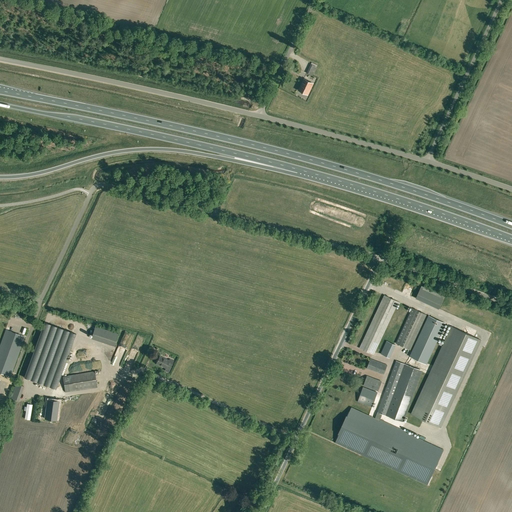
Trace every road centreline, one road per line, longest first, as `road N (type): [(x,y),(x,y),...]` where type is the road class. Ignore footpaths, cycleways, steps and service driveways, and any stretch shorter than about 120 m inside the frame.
road 1 (trunk): [(511,225),(292,155),(0,90)]
road 2 (unclassified): [(380,258),(100,185),(37,301)]
road 3 (trunk): [(0,104),(296,169)]
road 4 (trunk): [(0,175),(137,149),(296,169)]
road 5 (unclassified): [(262,511),(380,258)]
road 6 (unclassified): [(260,115),(0,59)]
road 7 (trunk): [(296,169),(511,239)]
road 8 (unclassified): [(427,161),(501,0)]
road 9 (unclassified): [(427,161),(260,115)]
road 10 (unclassified): [(511,305),(380,258)]
road 11 (unclassified): [(260,115),(315,0)]
